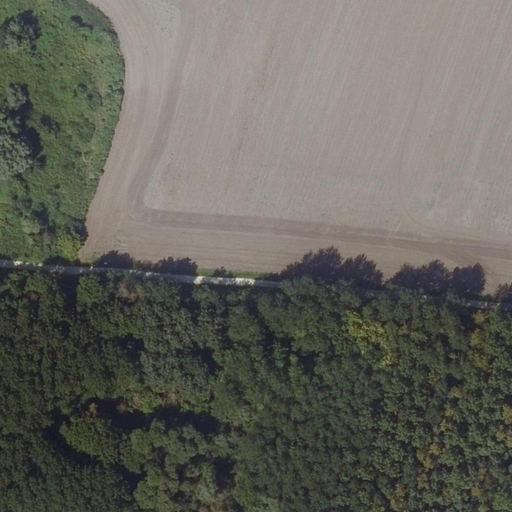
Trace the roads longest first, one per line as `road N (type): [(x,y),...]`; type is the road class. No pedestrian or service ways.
road 1 (track): [(0,263),(511,303)]
road 2 (track): [(97,89),(93,149),(38,266)]
